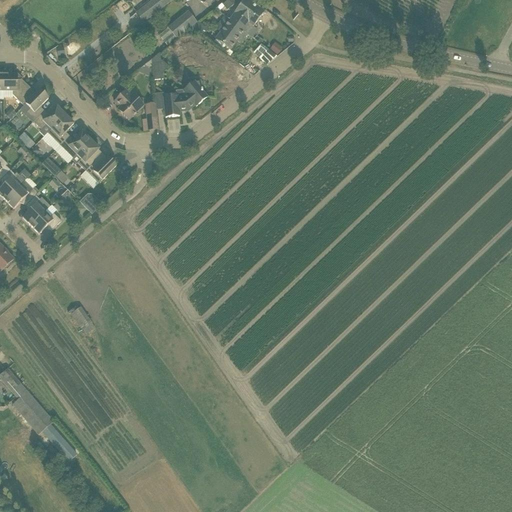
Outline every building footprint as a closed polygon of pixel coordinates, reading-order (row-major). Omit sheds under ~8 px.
[(122,0),(116,6),(123,13),(130,7),(123,0),(122,0)] [(153,0),(136,13),(136,14),(143,23),(170,2),(168,0),(153,0)] [(201,0),(200,3),(207,8),(213,0),(201,0)] [(227,11),(234,5),(230,0),(228,0),(222,5),(227,11)] [(263,13),(245,0),(230,21),(244,31),(249,25),(253,28),(263,13)] [(176,40),(196,24),(187,13),(167,29),(176,40)] [(244,31),(230,21),(216,40),(230,51),(239,38),(243,41),(248,34),(244,32),(244,31)] [(190,33),(177,43),(182,50),(197,38),(190,33)] [(276,55),(281,49),(274,43),(269,49),(276,55)] [(237,74),(243,68),(236,63),(235,63),(236,63),(232,66),(222,53),(220,55),(213,46),(206,51),(217,65),(209,72),(221,87),(237,74)] [(152,64),(151,60),(142,68),(153,73),(152,64)] [(25,105),(35,95),(31,91),(31,90),(21,80),(20,81),(17,81),(17,75),(3,75),(3,92),(4,92),(4,99),(13,99),(13,96),(24,107),(25,105)] [(207,98),(203,93),(202,90),(201,82),(188,84),(188,88),(183,92),(176,92),(177,97),(163,98),(165,118),(179,117),(179,112),(181,112),(186,108),(193,107),(195,106),(196,107),(207,98)] [(35,95),(25,105),(30,110),(27,113),(35,121),(44,112),(39,108),(48,99),(39,91),(35,95)] [(128,121),(129,121),(141,108),(137,104),(138,102),(132,96),(131,97),(126,91),(114,103),(122,111),(120,113),(128,121)] [(157,119),(155,105),(146,106),(147,110),(146,110),(147,120),(157,119)] [(51,130),(65,116),(57,108),(48,117),(44,112),(35,121),(33,123),(41,131),(46,126),(51,130)] [(60,147),(69,138),(65,134),(74,125),(65,116),(51,130),(47,134),(60,147)] [(76,156),(90,142),(82,133),(73,142),(69,138),(60,147),(73,160),(76,156)] [(30,152),(36,146),(24,134),(18,140),(30,152)] [(90,142),(76,156),(81,160),(77,164),(85,172),(94,163),(90,159),(99,150),(90,142)] [(0,178),(1,180),(10,171),(6,167),(8,165),(0,157),(0,178)] [(85,172),(98,185),(116,167),(107,158),(98,167),(94,163),(85,172)] [(52,163),(51,165),(47,160),(42,165),(55,178),(61,172),(52,163)] [(0,189),(0,196),(5,202),(25,182),(16,174),(15,176),(10,171),(1,180),(6,184),(0,189)] [(80,177),(92,189),(96,185),(84,172),(80,177)] [(27,205),(36,196),(39,193),(34,188),(33,190),(25,182),(5,202),(14,210),(22,201),(27,205)] [(22,219),(31,227),(44,213),(48,209),(44,205),(46,203),(41,199),(40,201),(36,196),(27,205),(31,210),(22,219)] [(92,215),(97,210),(89,201),(83,207),(92,215)] [(52,231),(61,222),(53,214),(49,218),(44,213),(31,227),(39,235),(48,226),(52,231)] [(5,250),(0,244),(0,271),(1,273),(4,270),(6,270),(10,266),(10,264),(14,260),(4,251),(5,250)] [(72,313),(85,334),(94,328),(81,307),(72,313)] [(77,456),(51,426),(54,423),(14,377),(7,370),(0,376),(0,380),(4,385),(18,401),(12,406),(38,437),(42,433),(68,463),(77,456)] [(45,391),(65,375),(61,371),(42,386),(45,391)] [(82,399),(86,396),(72,374),(68,377),(82,399)] [(131,413),(126,416),(137,438),(142,435),(131,413)] [(111,422),(127,441),(131,438),(116,419),(111,422)] [(96,465),(104,459),(90,438),(82,443),(96,465)] [(149,449),(133,459),(161,504),(177,494),(149,449)]
